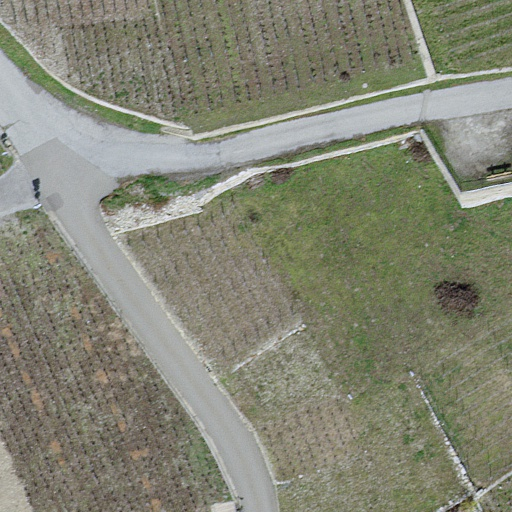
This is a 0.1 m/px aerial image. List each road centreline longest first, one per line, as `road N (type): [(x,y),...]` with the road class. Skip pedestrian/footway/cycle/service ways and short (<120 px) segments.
road 1 (unclassified): [(62,175),(511,89)]
road 2 (residential): [(262,511),(224,425),(85,228),(62,175)]
